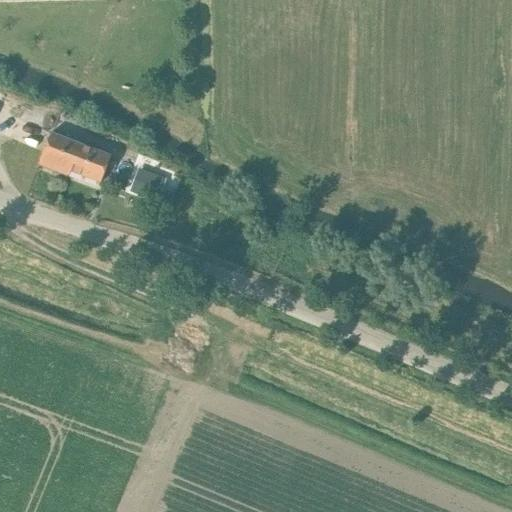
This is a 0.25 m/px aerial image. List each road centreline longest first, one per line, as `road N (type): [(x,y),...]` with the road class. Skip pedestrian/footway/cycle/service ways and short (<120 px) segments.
road 1 (tertiary): [(0,201),(241,285),(511,398)]
road 2 (track): [(0,307),(289,406),(511,501)]
road 3 (track): [(193,372),(214,323),(511,451)]
road 4 (track): [(0,215),(44,247),(214,323)]
